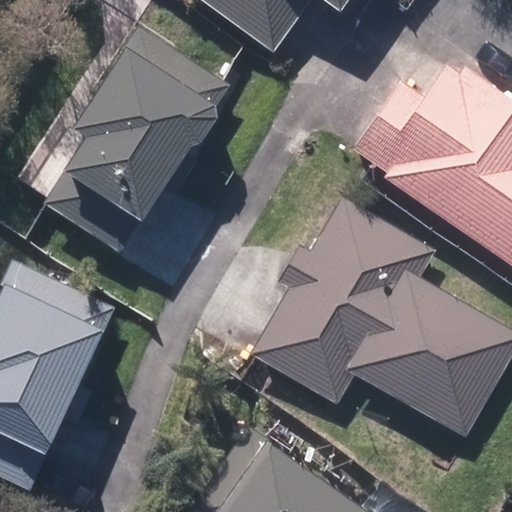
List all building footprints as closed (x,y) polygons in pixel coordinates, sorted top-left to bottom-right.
[(200,0),(187,19),(218,41),(232,22),(271,49),(305,0),(318,0),(333,10),(339,0),(200,0)] [(140,225),(193,150),(184,144),(224,89),(136,27),(124,44),(70,121),(82,130),(56,167),(140,225)] [(418,92),(400,79),(350,146),(511,266),(511,102),(447,54),(418,92)] [(333,405),(351,377),(457,443),(511,354),(511,337),(413,276),(428,252),(337,196),(243,349),(333,405)] [(0,474),(14,481),(30,446),(45,453),(113,306),(10,258),(0,279),(0,474)] [(184,509),(188,511),(379,511),(261,434),(246,457),(226,444),(184,509)]
